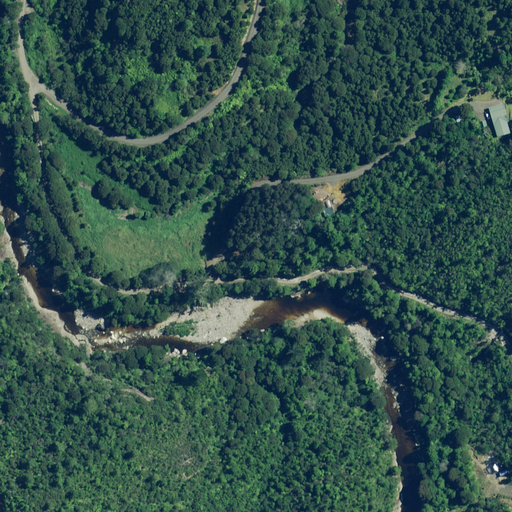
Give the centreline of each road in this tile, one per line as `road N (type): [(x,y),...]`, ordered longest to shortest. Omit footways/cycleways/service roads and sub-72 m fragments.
road 1 (unclassified): [(511,407),(484,344),(442,310),(351,261),(280,274),(156,280),(98,279),(76,263),(48,229),(9,0)]
road 2 (unknown): [(19,83),(40,87),(114,135),(163,141),(242,81),(267,0)]
